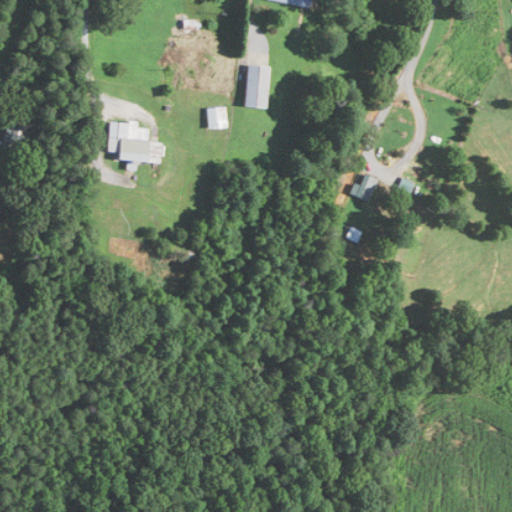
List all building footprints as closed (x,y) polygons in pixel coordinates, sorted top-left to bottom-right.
[(244,106),(266,108),(269,65),(247,63),(244,106)] [(210,126),(217,124),(216,120),(226,117),(222,105),(205,111),(210,126)] [(159,162),(160,143),(146,142),(147,128),(136,128),(137,122),(109,120),(107,151),(117,152),(117,159),(159,162)] [(4,145),(25,147),(27,132),(19,131),(20,125),(6,124),(4,145)] [(349,193),(362,198),(371,177),(363,174),(359,186),(353,183),(349,193)] [(354,241),(357,231),(349,228),(346,239),(354,241)]
